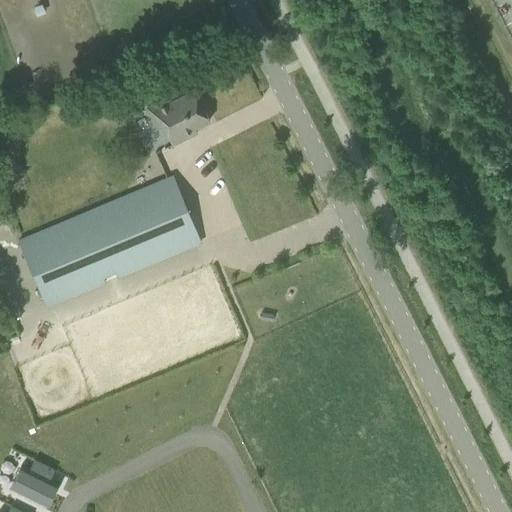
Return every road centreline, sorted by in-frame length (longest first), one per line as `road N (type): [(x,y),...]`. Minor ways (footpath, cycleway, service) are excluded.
road 1 (unclassified): [(498,511),(245,0)]
road 2 (residential): [(68,511),(84,495),(210,436),(221,441),(255,511)]
